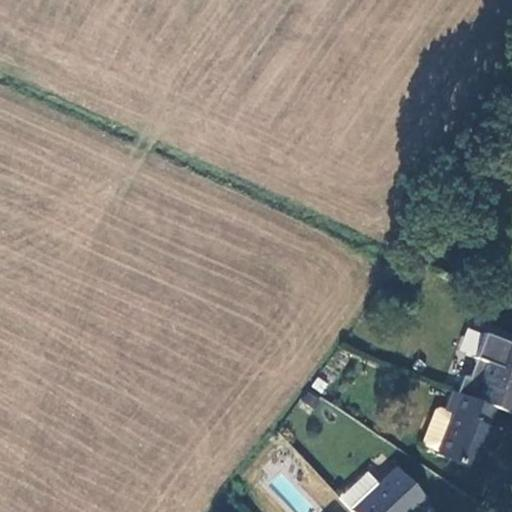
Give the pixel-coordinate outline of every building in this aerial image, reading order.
[(482,382),(475,397),(496,405),(508,410),(511,400),(511,342),(495,336),(478,380),(482,382)] [(475,397),(469,396),(463,411),(462,416),(453,412),(438,450),(437,454),(473,469),(484,442),(492,446),(499,429),(488,425),(496,405),(475,397)] [(462,416),(463,411),(443,402),(437,404),(422,438),(426,446),(438,450),(453,412),(462,416)] [(380,484),(352,509),(354,511),(409,511),(413,509),(416,511),(429,501),(397,468),(380,484)] [(368,471),(340,497),(352,509),(380,484),(368,471)]
